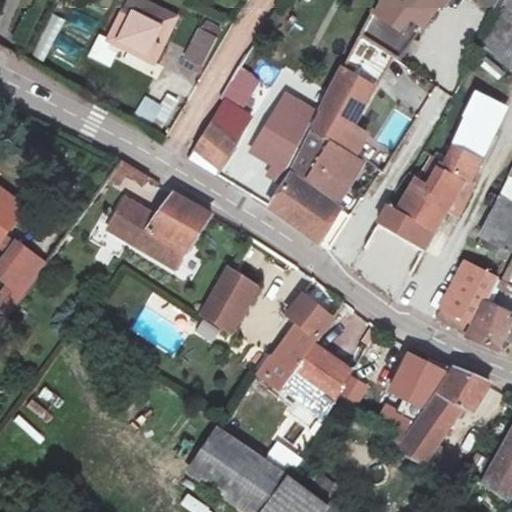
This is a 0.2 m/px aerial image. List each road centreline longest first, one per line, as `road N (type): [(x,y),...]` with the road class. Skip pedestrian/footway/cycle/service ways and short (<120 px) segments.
road 1 (unclassified): [(511,371),(384,315),(298,246),(164,161)]
road 2 (unclassified): [(164,161),(0,70)]
road 3 (residential): [(256,0),(164,161)]
